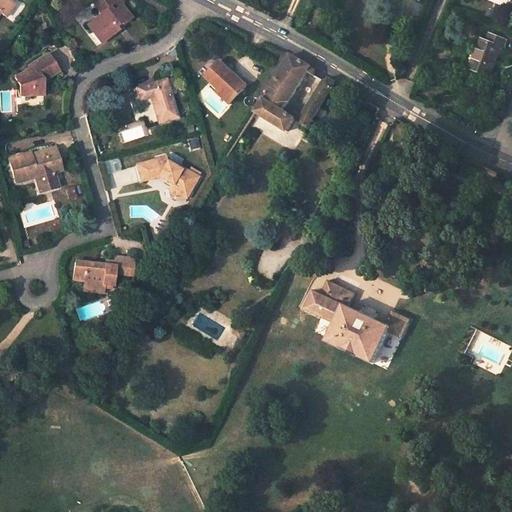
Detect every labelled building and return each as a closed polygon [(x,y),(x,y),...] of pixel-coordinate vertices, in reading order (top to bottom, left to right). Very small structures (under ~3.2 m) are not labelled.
[(0,0),(0,13),(1,13),(7,17),(16,3),(11,0),(0,0)] [(130,19),(120,6),(122,4),(118,0),(98,0),(93,4),(99,13),(86,24),(95,36),(99,33),(104,38),(116,29),(114,28),(116,26),(114,24),(118,21),(122,25),(130,19)] [(104,38),(99,33),(95,36),(100,41),(104,38)] [(469,68),(492,77),(503,49),(506,50),(509,42),(491,34),(488,43),(480,40),(469,68)] [(41,81),(56,72),(46,55),(26,68),(25,75),(23,77),(21,74),(13,79),(18,87),(18,95),(31,95),(32,89),(41,89),(41,81)] [(283,110),(307,71),(315,76),(315,70),(289,55),(255,111),(286,131),(294,118),(283,110)] [(246,85),(219,60),(205,76),(219,89),(221,87),(235,99),(246,85)] [(308,127),(335,82),(328,77),(322,80),(303,113),(301,123),(308,127)] [(177,118),(165,80),(136,89),(140,101),(150,98),(159,123),(177,118)] [(235,99),(221,87),(219,89),(217,92),(230,104),(235,99)] [(14,184),(34,178),(37,188),(55,183),(53,173),(60,171),(54,150),(30,156),(29,154),(7,160),(14,184)] [(166,157),(139,165),(143,180),(162,175),(167,178),(167,179),(175,184),(171,190),(173,198),(175,200),(179,202),(186,200),(196,184),(189,180),(192,175),(183,170),(182,172),(168,163),(166,157)] [(189,180),(196,184),(199,180),(192,175),(189,180)] [(38,193),(57,188),(55,183),(37,188),(38,193)] [(482,264),(469,254),(469,264),(481,274),(482,264)] [(104,266),(85,266),(73,266),(73,273),(73,284),(85,284),(85,289),(104,289),(104,286),(113,286),(113,274),(114,274),(132,274),(132,262),(132,257),(113,257),(113,261),(104,261),(104,266)] [(356,294),(329,281),(322,294),(314,291),(305,310),(336,325),(327,342),(374,365),(390,331),(403,337),(411,319),(393,311),(387,325),(350,307),(356,294)] [(479,332),(473,329),(460,354),(466,358),(479,332)]
